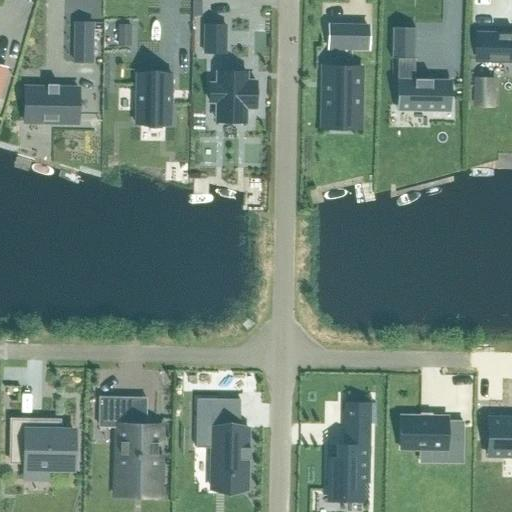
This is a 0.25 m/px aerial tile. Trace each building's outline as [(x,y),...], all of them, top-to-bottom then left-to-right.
[(74,62),(91,62),(91,22),(74,22),(74,62)] [(224,38),(224,25),(204,24),(204,38),(224,38)] [(327,48),(367,49),(367,28),(328,27),(327,48)] [(391,58),(413,58),(414,28),(391,28),(391,58)] [(511,34),(478,34),(478,60),(511,60),(511,34)] [(358,116),(359,68),(323,67),(322,115),(358,116)] [(160,68),(128,68),(128,122),(160,122),(160,68)] [(254,108),(255,82),(245,82),(245,72),(216,72),(216,84),(209,84),(209,101),(216,102),(215,114),(244,115),(245,108),(254,108)] [(440,79),(396,78),(396,106),(428,106),(428,111),(450,112),(450,84),(440,84),(440,79)] [(493,107),(493,79),(478,79),(477,106),(493,107)] [(46,88),(24,88),(23,121),(77,122),(78,89),(57,89),(57,84),(46,84),(46,88)] [(98,427),(120,427),(119,484),(155,484),(155,455),(156,455),(156,453),(155,453),(155,444),(156,444),(156,442),(155,442),(156,426),(144,426),(145,398),(98,397),(98,427)] [(219,401),(193,401),(193,453),(213,453),(213,496),(244,497),(245,424),(219,424),(219,401)] [(343,425),(342,445),(335,445),(335,458),(328,458),(328,456),(326,456),(326,472),(326,495),(338,495),(338,500),(339,500),(362,501),(362,482),(366,482),(366,483),(368,483),(368,482),(369,445),(369,426),(370,402),(343,402),(343,425)] [(461,442),(462,422),(446,422),(446,418),(400,417),(399,449),(445,449),(445,442),(461,442)] [(511,418),(487,418),(486,456),(511,456),(511,418)] [(73,467),(74,433),(57,432),(58,424),(48,424),(48,420),(10,419),(9,453),(23,453),(23,467),(73,467)]
